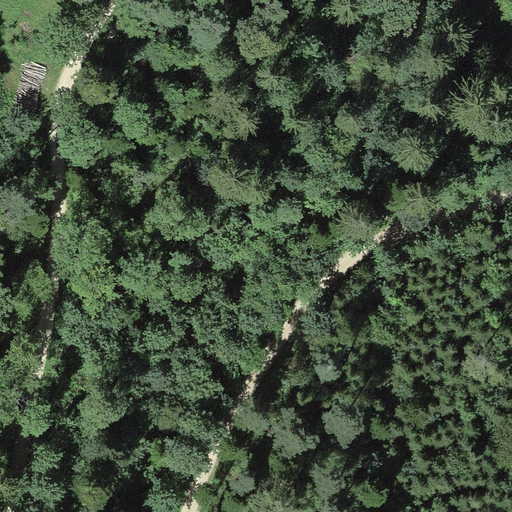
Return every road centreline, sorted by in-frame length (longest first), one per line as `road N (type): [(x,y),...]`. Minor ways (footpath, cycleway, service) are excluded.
road 1 (track): [(6,511),(43,307),(55,93),(75,26),(96,0)]
road 2 (track): [(511,198),(385,236),(348,263),(286,323),(210,450),(185,511)]
